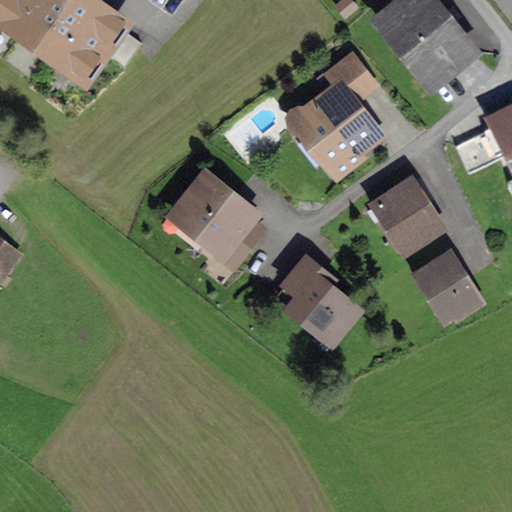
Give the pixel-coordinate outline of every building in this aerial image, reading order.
[(0,0),(0,15),(85,76),(106,46),(113,51),(119,41),(113,36),(122,24),(88,0),(0,0)] [(405,0),(378,22),(438,97),(485,59),(437,0),(405,0)] [(125,68),(142,44),(128,34),(111,58),(125,68)] [(291,125),(339,185),(391,143),(362,107),(382,91),(353,55),(328,76),(338,88),(291,125)] [(511,127),(487,139),(511,192),(511,127)] [(172,223),(230,268),(268,219),(209,174),(172,223)] [(373,207),(408,261),(449,234),(413,181),(373,207)] [(0,278),(18,254),(0,241),(0,278)] [(416,278),(447,330),(487,306),(456,254),(416,278)] [(272,303),(337,352),(368,312),(305,260),(272,303)]
